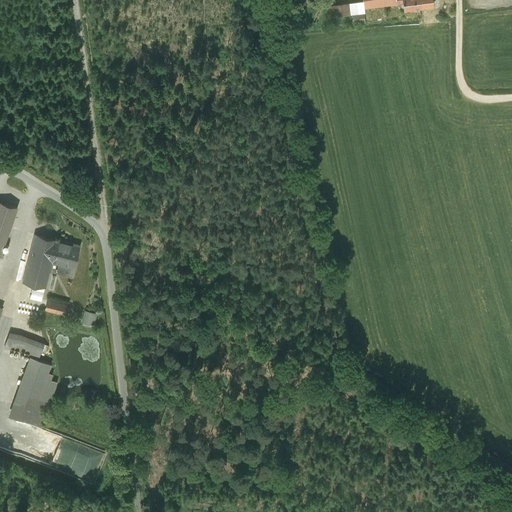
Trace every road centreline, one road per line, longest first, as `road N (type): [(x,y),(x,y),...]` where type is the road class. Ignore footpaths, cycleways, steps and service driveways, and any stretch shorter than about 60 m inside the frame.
road 1 (unclassified): [(0,163),(104,234),(137,511)]
road 2 (track): [(75,0),(104,234)]
road 3 (unclassified): [(511,97),(463,89),(456,0)]
